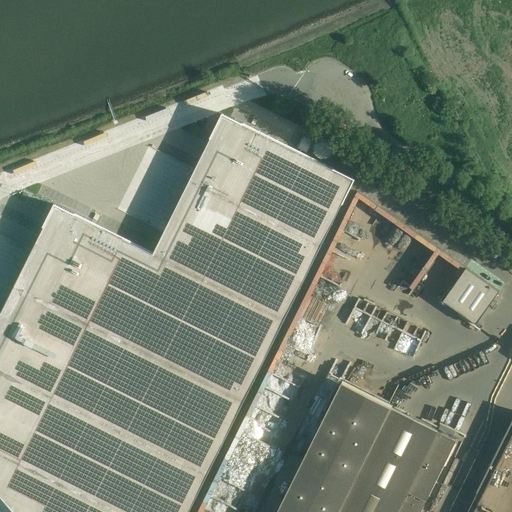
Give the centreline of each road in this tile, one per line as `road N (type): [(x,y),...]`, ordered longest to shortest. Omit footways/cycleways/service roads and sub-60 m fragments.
road 1 (unknown): [(289,127),(234,227),(152,202),(103,309)]
road 2 (unclassified): [(511,232),(354,119),(330,88)]
road 3 (unknown): [(103,309),(38,448)]
